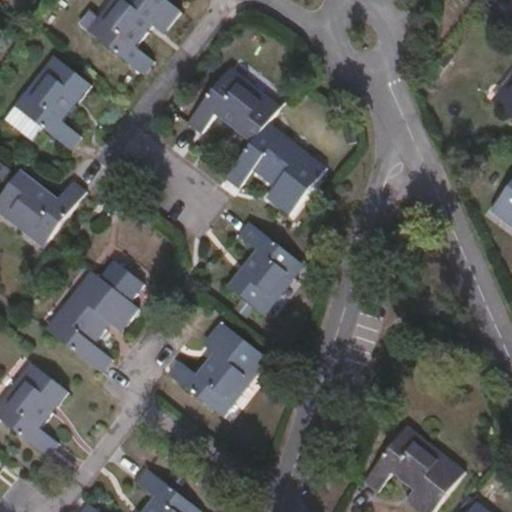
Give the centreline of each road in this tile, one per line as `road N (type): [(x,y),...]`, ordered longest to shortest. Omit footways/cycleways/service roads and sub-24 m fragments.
road 1 (residential): [(283,511),(407,133)]
road 2 (residential): [(407,133),(511,358)]
road 3 (residential): [(345,4),(324,31),(327,54),(343,72),(379,71)]
